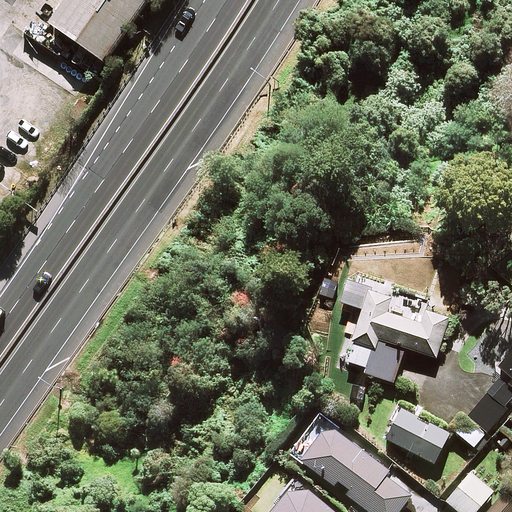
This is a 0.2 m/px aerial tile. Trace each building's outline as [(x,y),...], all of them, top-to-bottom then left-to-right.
[(64,0),(57,11),(110,48),(141,0),(64,0)] [(49,59),(22,100),(44,115),(51,105),(72,118),(92,88),(49,59)] [(61,130),(23,106),(16,116),(32,126),(30,129),(42,137),(40,140),(50,146),(61,130)] [(353,344),(347,363),(364,368),(362,374),(392,384),(404,348),(434,358),(451,308),(371,282),(369,286),(345,278),(337,302),(359,309),(348,342),(353,344)] [(511,396),(511,343),(500,358),(508,365),(467,416),(485,430),(511,396)] [(417,415),(400,406),(383,438),(432,464),(447,435),(416,418),(417,415)] [(387,471),(317,416),(289,452),(367,511),(397,511),(410,496),(383,476),(387,471)] [(474,511),(492,492),(469,473),(445,501),(457,511),(474,511)] [(332,511),(295,481),(268,511),(332,511)] [(485,511),(511,511),(511,501),(501,493),(485,511)]
